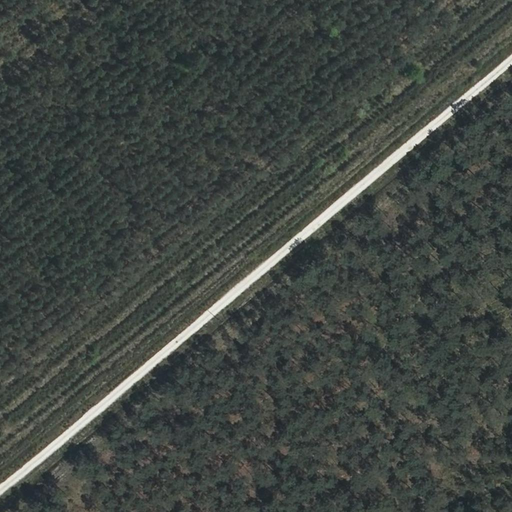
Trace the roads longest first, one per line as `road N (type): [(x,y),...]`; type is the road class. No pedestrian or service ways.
road 1 (track): [(0,482),(511,58)]
road 2 (track): [(63,511),(511,133)]
